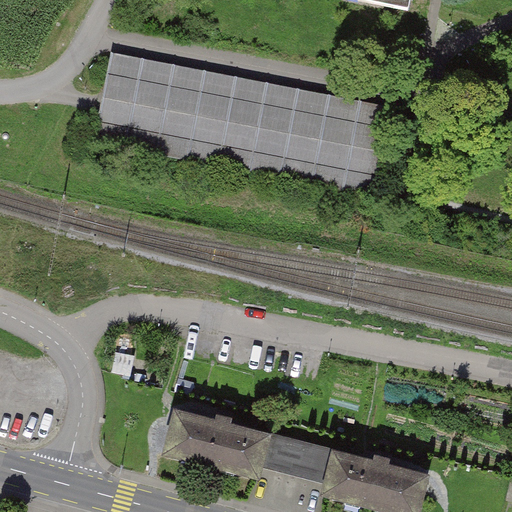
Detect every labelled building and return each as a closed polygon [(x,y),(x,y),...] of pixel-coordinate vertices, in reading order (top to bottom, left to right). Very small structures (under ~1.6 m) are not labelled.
[(340,0),(339,7),(418,23),(422,0),(340,0)] [(112,53),(97,140),(318,178),(320,162),(352,167),(354,151),(335,148),(334,154),(307,149),(311,129),(325,131),(332,90),(112,53)] [(134,360),(116,356),(112,372),(130,377),(134,360)] [(178,415),(168,454),(258,477),(261,466),(268,438),(230,428),(231,422),(218,418),(215,424),(178,415)] [(269,436),(268,438),(261,466),(329,484),(336,456),(337,453),(269,436)] [(329,484),(326,496),(391,511),(417,511),(426,479),(389,469),(390,463),(376,459),(373,466),(336,456),(329,484)]
